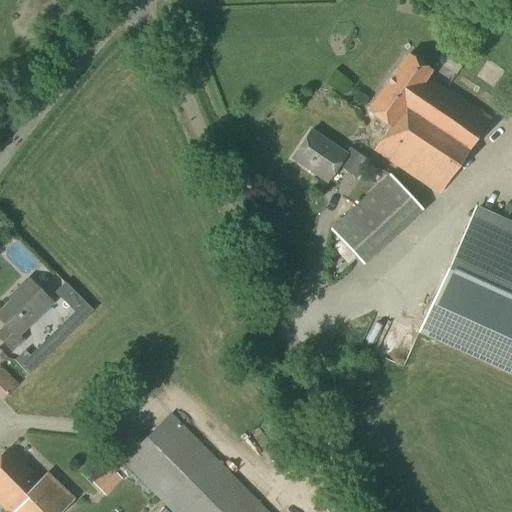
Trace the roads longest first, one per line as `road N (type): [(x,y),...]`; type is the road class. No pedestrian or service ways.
road 1 (unclassified): [(372,511),(141,0)]
road 2 (unclassified): [(0,159),(127,0)]
